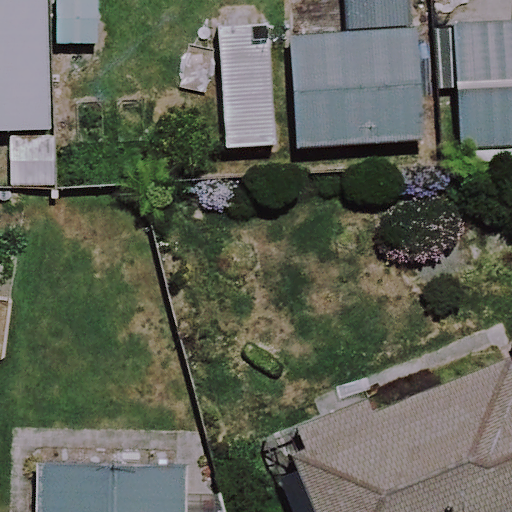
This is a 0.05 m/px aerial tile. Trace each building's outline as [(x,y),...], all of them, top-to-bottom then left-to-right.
[(0,0),(0,132),(40,133),(38,0),(0,0)] [(511,144),(511,25),(448,28),(454,148),(511,144)] [(406,36),(360,40),(272,45),(277,151),(412,144),(407,45),(406,36)] [(511,274),(511,206),(445,221),(459,287),(511,274)] [(511,511),(511,380),(505,383),(496,358),(274,441),(300,511),(511,511)] [(173,511),(175,464),(32,459),(30,511),(173,511)]
